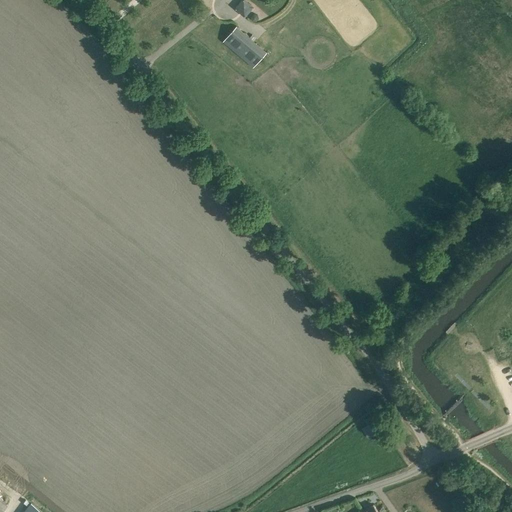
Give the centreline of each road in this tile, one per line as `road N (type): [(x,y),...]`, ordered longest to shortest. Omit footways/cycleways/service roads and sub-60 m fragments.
road 1 (unclassified): [(435,463),(377,367),(81,0)]
road 2 (unclassified): [(302,511),(435,463)]
